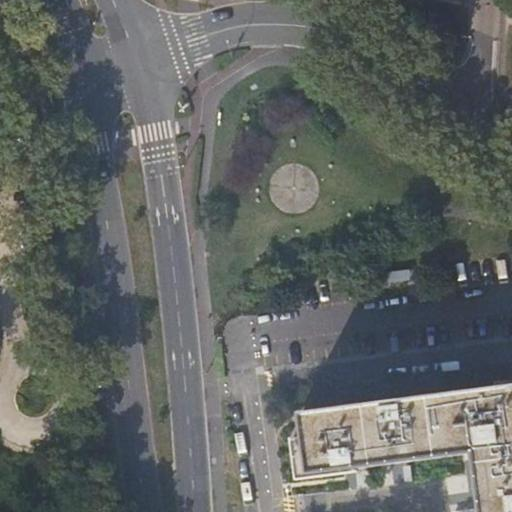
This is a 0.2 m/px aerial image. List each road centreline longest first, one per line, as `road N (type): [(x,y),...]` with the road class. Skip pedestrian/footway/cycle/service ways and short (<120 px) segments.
road 1 (secondary): [(194,511),(183,357),(138,60)]
road 2 (secondary): [(80,80),(145,511)]
road 3 (secondary): [(138,60),(241,24),(300,25),(349,44),(466,126)]
road 4 (unclassified): [(485,0),(466,126)]
